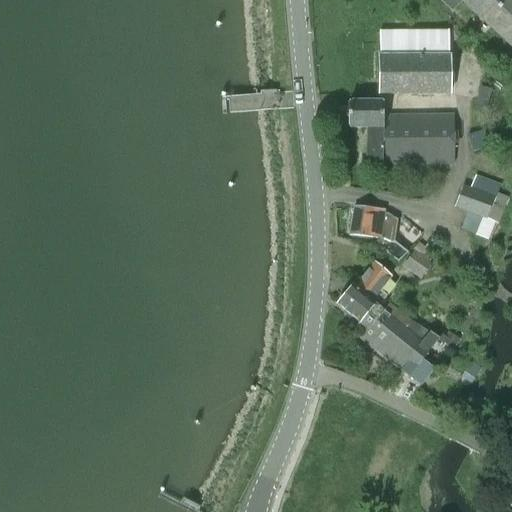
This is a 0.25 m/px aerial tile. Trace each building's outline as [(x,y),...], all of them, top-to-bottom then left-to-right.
[(511,0),(460,0),(511,48),(511,0)] [(379,94),(449,94),(449,56),(448,56),(448,32),(379,32),(379,56),(379,94)] [(383,102),(348,102),(349,128),(366,128),(365,164),(382,165),(453,164),(453,116),(383,116),(383,102)] [(482,130),(467,135),(472,152),(487,148),(490,147),(485,130),(482,130)] [(497,224),(508,198),(496,193),(499,186),(474,177),(470,188),(463,186),(454,207),(467,212),(460,230),(487,240),(493,223),(497,224)] [(353,208),(349,235),(378,239),(376,246),(397,263),(407,253),(381,233),(383,211),(353,208)] [(403,268),(420,279),(431,263),(414,252),(403,268)] [(373,264),(353,287),(370,301),(371,300),(377,306),(385,297),(379,291),(390,278),(373,264)] [(421,361),(430,350),(437,339),(411,322),(388,304),(382,312),(370,301),(353,287),(352,286),(337,305),(358,323),(351,332),(400,372),(419,386),(432,370),(421,361)]
